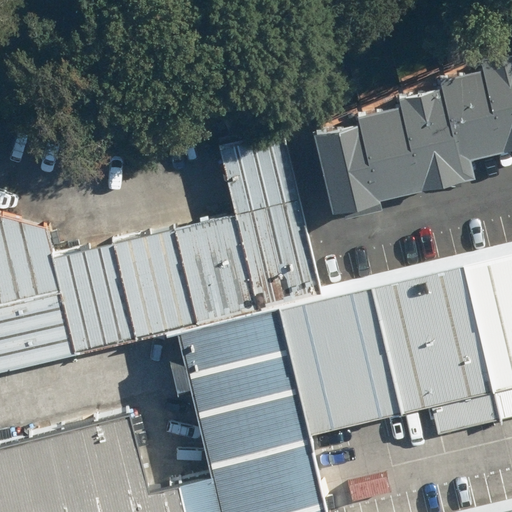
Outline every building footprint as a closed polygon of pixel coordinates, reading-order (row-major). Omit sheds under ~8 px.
[(317,114),(337,193),(479,159),(475,144),(511,134),(511,37),(482,45),(484,54),(441,65),(443,73),(398,84),(401,94),(317,114)] [(0,361),(174,320),(321,285),(282,123),(220,138),(236,204),(56,248),(48,220),(0,206),(0,361)] [(511,237),(321,285),(280,295),(312,423),(511,373),(511,237)] [(312,423),(280,295),(174,320),(209,463),(148,478),(130,407),(0,437),(0,511),(311,511),(332,507),(312,423)] [(511,511),(511,497),(451,511),(511,511)]
